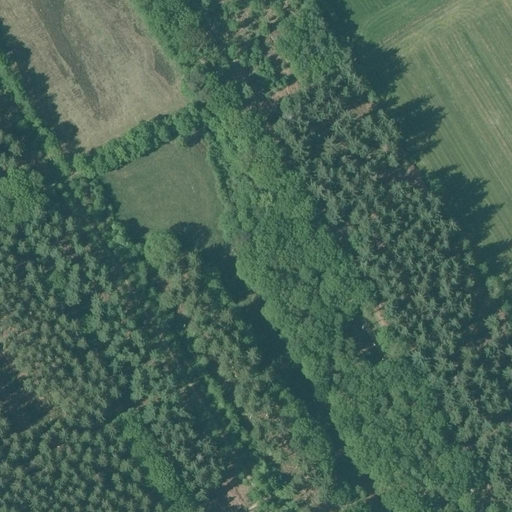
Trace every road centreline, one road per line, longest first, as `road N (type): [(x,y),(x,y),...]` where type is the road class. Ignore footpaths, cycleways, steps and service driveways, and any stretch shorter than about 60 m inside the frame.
road 1 (track): [(160,0),(483,511)]
road 2 (track): [(272,511),(0,84)]
